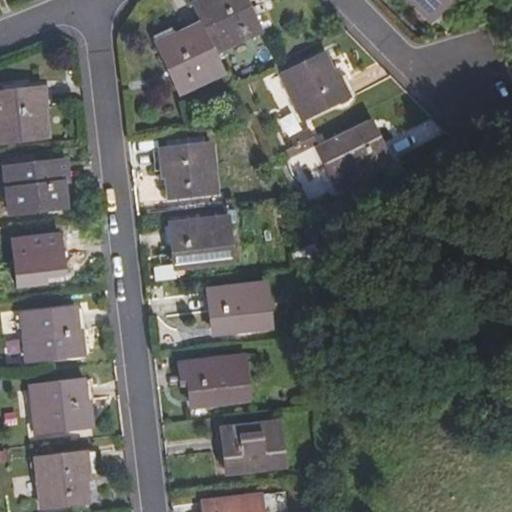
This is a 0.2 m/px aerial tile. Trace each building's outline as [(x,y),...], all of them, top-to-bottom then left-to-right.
[(245,0),(198,0),(192,3),(200,21),(214,49),(258,29),(245,0)] [(414,0),(430,16),(445,0),(414,0)] [(492,17),(498,5),(488,0),(467,0),(465,4),(492,17)] [(180,90),(223,69),(214,49),(200,21),(156,43),(180,90)] [(308,116),(356,93),(344,67),(347,65),(338,46),(286,71),(308,116)] [(0,140),(51,134),(45,86),(0,91),(0,140)] [(293,112),(279,119),(288,136),(302,129),(293,112)] [(384,142),(392,159),(442,133),(433,117),(384,142)] [(373,120),(362,126),(364,132),(377,126),(373,120)] [(364,132),(362,126),(322,145),(341,184),(389,161),(380,142),(383,140),(377,126),(364,132)] [(170,198),(221,192),(216,143),(162,149),(165,177),(168,177),(170,198)] [(49,209),(64,207),(63,200),(61,177),(56,176),(54,162),(2,167),(7,215),(49,209)] [(190,265),(232,260),(227,215),(174,221),(176,242),(173,242),(174,259),(175,266),(190,265)] [(60,234),(14,238),(20,286),(48,283),(48,277),(67,274),(65,257),(62,257),(60,234)] [(230,331),(272,325),(267,280),(213,287),(215,307),(211,307),(213,325),(213,333),(230,331)] [(72,355),(87,354),(86,345),(83,322),(79,322),(78,307),(25,313),(30,360),(72,355)] [(192,405),(207,403),(248,398),(243,354),(181,361),(183,383),(190,382),(192,399),(192,405)] [(79,429),(95,427),(95,418),(92,395),(87,395),(86,379),(33,384),(38,433),(79,429)] [(243,469),(286,464),(281,419),(226,426),(228,445),(224,445),(226,464),(227,471),(243,469)] [(91,475),(89,452),(39,458),(45,508),(91,503),(88,479),(92,479),(91,475)] [(97,452),(89,452),(91,475),(99,474),(97,452)] [(263,511),(262,493),(208,500),(208,511),(263,511)]
